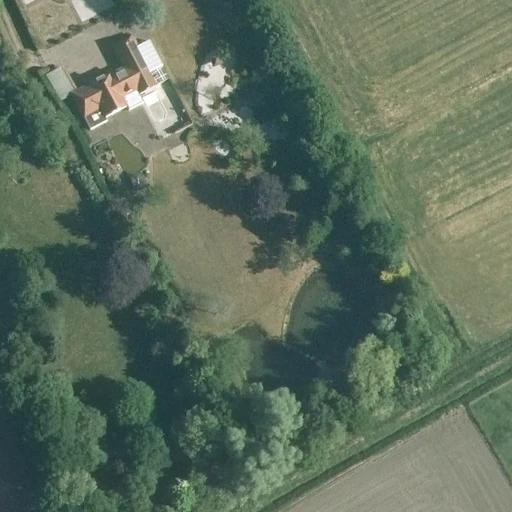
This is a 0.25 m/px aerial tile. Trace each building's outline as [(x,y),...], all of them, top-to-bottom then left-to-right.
[(106,0),(65,0),(72,18),(109,4),(106,0)] [(83,88),(84,89),(69,97),(88,133),(106,125),(104,122),(126,111),(128,114),(143,106),(139,98),(156,89),(156,88),(168,82),(148,43),(137,49),(131,36),(109,48),(121,72),(111,77),(110,74),(83,88)] [(52,93),(70,84),(57,60),(40,68),(52,93)] [(113,124),(122,136),(132,128),(124,117),(113,124)] [(214,121),(207,130),(219,139),(226,130),(214,121)] [(108,182),(119,174),(111,164),(100,172),(108,182)]
